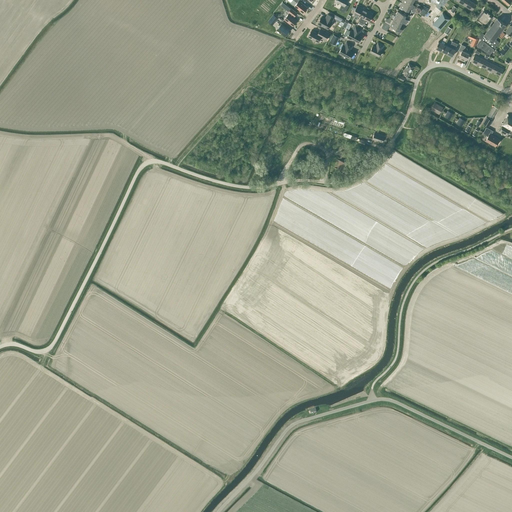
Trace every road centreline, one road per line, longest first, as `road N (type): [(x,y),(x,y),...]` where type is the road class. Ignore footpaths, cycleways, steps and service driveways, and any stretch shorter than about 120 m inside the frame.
road 1 (unclassified): [(0,347),(50,349),(150,161),(249,188),(339,181),(360,175),(399,132),(429,67),(449,66),(511,94)]
road 2 (unclassified): [(220,511),(290,428),(372,401),(394,403),(511,459)]
